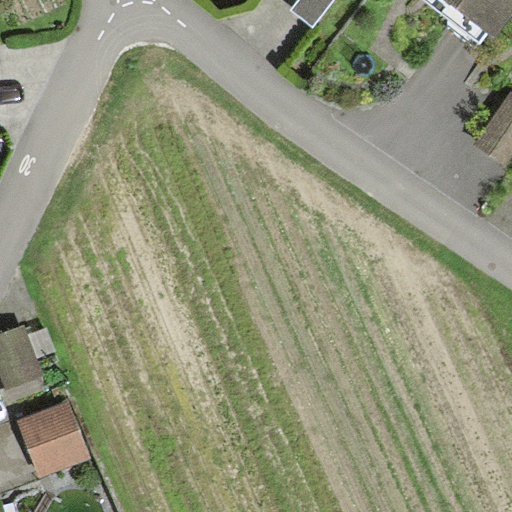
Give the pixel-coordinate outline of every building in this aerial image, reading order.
[(327,0),(292,0),(288,7),(312,23),(327,0)] [(511,37),(511,0),(439,0),(505,48),(511,37)] [(511,156),(511,97),(506,93),(473,146),(506,166),(511,156)] [(40,390),(19,333),(0,340),(0,388),(5,402),(40,390)] [(88,459),(67,407),(15,429),(36,480),(88,459)]
